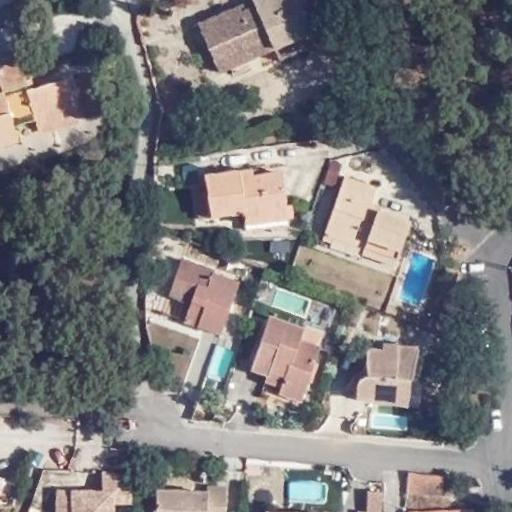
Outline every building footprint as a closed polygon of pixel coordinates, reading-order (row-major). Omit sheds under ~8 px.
[(270,37),(305,19),(295,0),(249,0),(253,7),(238,16),(233,7),(195,26),(221,74),(275,47),(270,37)] [(310,30),(305,19),(270,37),(275,47),(310,30)] [(43,121),(49,136),(75,129),(59,81),(23,92),(13,61),(0,65),(0,149),(12,146),(8,132),(28,126),(43,121)] [(34,141),(49,136),(43,121),(28,126),(34,141)] [(234,206),(278,199),(273,167),(262,169),(260,161),(192,174),(195,190),(201,215),(235,210),(234,206)] [(185,162),(170,164),(172,174),(187,172),(185,162)] [(371,182),(340,172),(323,221),(359,235),(355,248),(387,258),(403,215),(364,202),(371,182)] [(201,215),(195,190),(184,191),(190,217),(201,215)] [(281,217),(278,199),(234,206),(235,210),(237,224),(281,217)] [(200,265),(169,255),(157,289),(178,296),(171,316),(207,329),(226,278),(198,269),(200,265)] [(274,377),(268,392),(290,400),(305,355),(284,347),(289,333),(256,322),(238,372),(257,379),(260,371),(274,377)] [(392,345),(372,346),(374,373),(367,378),(367,390),(379,390),(379,396),(419,396),(430,341),(391,341),(392,345)] [(254,387),(268,392),(274,377),(260,371),(257,379),(254,387)] [(469,408),(448,407),(448,425),(469,425),(475,424),(475,408),(469,408)] [(408,482),(408,471),(381,469),(382,481),(408,482)] [(115,511),(115,508),(130,507),(129,470),(45,473),(45,488),(55,488),(56,511),(115,511)] [(441,473),(408,471),(408,482),(407,488),(441,490),(441,473)] [(213,492),(162,490),(160,511),(231,511),(233,486),(214,485),(213,492)] [(380,511),(382,493),(367,493),(365,511),(380,511)]
